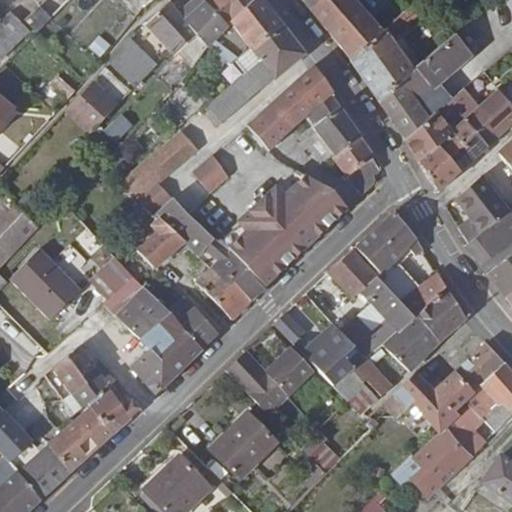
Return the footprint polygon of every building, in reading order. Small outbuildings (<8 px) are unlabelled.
[(22,23),(31,33),(35,37),(51,20),(51,19),(54,17),(69,0),(45,0),(39,7),(22,23)] [(148,7),(140,0),(114,0),(135,20),(148,7)] [(175,56),(178,54),(198,35),(184,19),(178,11),(170,0),(168,0),(146,24),(175,56)] [(227,24),(203,0),(190,0),(178,11),(184,19),(198,35),(178,54),(191,69),(201,56),(207,48),(208,47),(227,24)] [(203,0),(227,24),(229,22),(253,0),(203,0)] [(249,47),(253,51),(284,26),(262,0),(253,0),(229,22),(249,47)] [(301,0),(309,10),(320,0),(301,0)] [(382,31),(353,0),(320,0),(309,10),(350,60),(382,31)] [(433,2),(430,0),(417,0),(384,30),(412,70),(421,63),(399,32),(419,16),(433,2)] [(0,62),(31,33),(22,23),(11,12),(0,22),(0,62)] [(260,61),(244,73),(203,107),(218,125),(304,53),(285,27),(284,26),(253,51),(260,61)] [(382,31),(350,60),(380,102),(412,70),(384,30),(382,31)] [(473,57),(455,34),(415,69),(412,70),(380,102),(404,139),(435,113),(444,105),(435,89),(473,57)] [(130,38),(107,62),(135,89),(158,65),(130,38)] [(227,61),(208,47),(207,48),(201,56),(221,71),(227,61)] [(238,58),(234,61),(244,73),(260,61),(253,51),(249,47),(238,58)] [(269,149),(293,128),(333,94),(334,94),(314,66),(248,125),(269,149)] [(55,110),(76,91),(58,76),(49,86),(39,95),(55,110)] [(84,88),(67,107),(92,131),(110,112),(84,88)] [(447,103),(435,89),(444,105),(447,103)] [(451,132),(437,145),(460,172),(473,159),(487,147),(501,135),(511,124),(511,105),(499,89),(478,107),(476,109),(461,122),(451,132)] [(404,139),(418,162),(437,145),(451,132),(442,122),(453,113),(461,122),(476,109),(462,90),(461,91),(447,103),(444,105),(435,113),(404,139)] [(0,175),(7,167),(0,162),(0,135),(21,110),(0,93),(0,175)] [(333,157),(359,138),(361,136),(341,106),(333,94),(309,115),(317,125),(314,127),(318,131),(305,141),(323,164),(331,158),(333,157)] [(117,106),(97,127),(112,142),(132,120),(128,117),(117,106)] [(194,144),(178,127),(118,185),(144,207),(153,215),(172,198),(155,179),(194,144)] [(359,138),(333,157),(331,158),(346,177),(347,176),(360,195),(362,196),(374,183),(375,178),(373,173),(379,169),(359,138)] [(511,140),(497,153),(511,170),(511,140)] [(437,145),(418,162),(439,194),(460,172),(437,145)] [(211,195),(229,178),(215,160),(210,163),(209,161),(193,176),(211,195)] [(297,175),(278,191),(285,198),(307,179),(297,175)] [(509,214),(481,177),(455,199),(478,229),(482,233),(509,214)] [(241,264),(263,289),(348,210),(332,191),(307,179),(285,198),(278,191),(277,189),(238,224),(240,226),(246,234),(228,250),(241,264)] [(153,215),(185,243),(199,258),(206,251),(217,261),(213,265),(251,303),(264,290),(263,289),(241,264),(228,250),(227,249),(221,243),(193,212),(188,216),(186,214),(172,198),(153,215)] [(0,268),(11,257),(0,247),(0,235),(22,213),(14,205),(0,219),(0,268)] [(155,269),(185,243),(153,215),(144,207),(127,221),(147,239),(136,250),(155,269)] [(414,237),(393,211),(353,247),(375,276),(377,279),(398,301),(400,303),(413,317),(447,288),(439,272),(415,284),(409,290),(386,266),(404,248),(416,259),(425,252),(414,237)] [(0,235),(0,247),(11,257),(38,228),(22,213),(0,235)] [(464,247),(480,267),(511,243),(511,214),(510,216),(510,215),(509,214),(482,233),(468,244),(464,247)] [(459,228),(465,238),(468,244),(482,233),(478,229),(475,231),(467,222),(459,228)] [(240,226),(221,243),(227,249),(228,250),(246,234),(240,226)] [(49,321),(81,289),(40,247),(9,279),(49,321)] [(352,299),(360,292),(377,279),(375,276),(353,247),(326,271),(352,299)] [(197,260),(207,271),(211,267),(213,265),(217,261),(206,251),(199,258),(197,260)] [(511,255),(487,276),(506,298),(511,292),(511,255)] [(114,257),(88,281),(93,285),(119,261),(114,257)] [(119,261),(93,285),(106,300),(132,277),(119,261)] [(211,267),(207,271),(194,282),(232,320),(251,303),(213,265),(211,267)] [(196,308),(180,323),(143,287),(132,277),(103,303),(115,315),(151,349),(133,367),(156,393),(217,334),(218,334),(196,308)] [(363,319),(344,336),(365,359),(367,358),(382,345),(396,332),(413,317),(400,303),(398,301),(377,279),(360,292),(375,310),(386,320),(374,330),(364,320),(363,319)] [(447,288),(413,317),(439,344),(466,320),(447,288)] [(375,310),(364,320),(374,330),(386,320),(375,310)] [(286,312),(272,325),(292,345),(306,332),(286,312)] [(396,332),(382,345),(409,372),(439,344),(413,317),(396,332)] [(300,353),(308,361),(332,386),(333,386),(346,375),(352,370),(355,367),(359,364),(365,359),(344,336),(332,324),(320,336),(300,353)] [(482,417),(498,404),(482,385),(505,365),(486,342),(454,371),(474,392),(466,399),(482,417)] [(78,346),(55,365),(77,391),(88,404),(108,388),(114,383),(108,375),(109,375),(100,362),(99,363),(99,364),(94,368),(78,346)] [(265,373),(287,396),(313,371),(291,347),(265,373)] [(289,398),(287,396),(265,373),(245,352),(225,371),(270,417),(289,398)] [(365,359),(359,364),(385,393),(393,386),(367,358),(365,359)] [(355,367),(352,370),(363,383),(367,380),(381,397),(385,393),(359,364),(355,367)] [(77,391),(55,365),(44,375),(61,401),(71,415),(88,404),(77,391)] [(498,404),(482,417),(485,421),(495,431),(511,414),(511,372),(505,365),(482,385),(498,404)] [(466,399),(474,392),(454,371),(433,389),(417,372),(392,394),(382,403),(396,419),(407,410),(412,406),(432,428),(466,399)] [(333,386),(332,386),(352,406),(365,395),(346,375),(333,386)] [(117,387),(114,383),(108,388),(111,392),(117,387)] [(90,406),(113,435),(131,419),(131,418),(141,408),(133,400),(124,408),(111,392),(108,388),(88,404),(90,406)] [(342,407),(327,391),(320,397),(330,408),(318,420),(322,425),(342,407)] [(482,417),(466,399),(432,428),(437,434),(413,456),(422,467),(411,478),(428,497),(440,485),(486,441),(475,430),(485,421),(482,417)] [(47,444),(72,473),(113,435),(90,406),(47,444)] [(247,413),(209,450),(238,479),(276,442),(247,413)] [(0,453),(5,458),(9,462),(27,446),(35,455),(38,452),(31,446),(2,414),(0,416),(0,453)] [(374,419),(369,423),(375,429),(379,424),(374,419)] [(320,432),(301,450),(309,457),(327,440),(320,432)] [(41,437),(31,446),(38,452),(47,444),(41,437)] [(16,471),(42,500),(72,473),(47,444),(46,444),(38,452),(35,455),(16,471)] [(9,462),(16,471),(35,455),(27,446),(9,462)] [(511,503),(511,463),(500,455),(481,483),(511,503)] [(179,456),(143,490),(164,511),(185,511),(210,489),(179,456)] [(0,485),(0,491),(18,511),(28,511),(42,500),(16,471),(9,462),(5,458),(0,462),(0,466),(9,478),(0,485)] [(299,472),(310,484),(321,473),(310,461),(299,472)] [(0,511),(18,511),(0,491),(0,511)] [(380,493),(373,500),(378,506),(385,498),(380,493)] [(383,511),(378,506),(373,500),(360,511),(383,511)]
